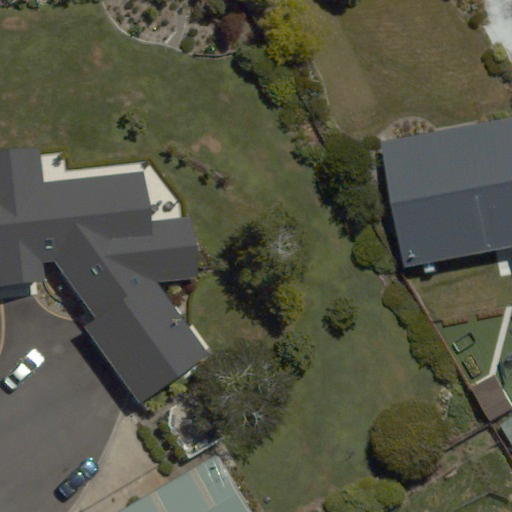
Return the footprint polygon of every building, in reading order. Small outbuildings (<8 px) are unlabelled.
[(381,118),(356,64),(324,78),(349,133),(381,118)] [(403,271),(511,252),(511,127),(383,149),(403,271)] [(138,183),(44,192),(42,166),(0,169),(0,292),(62,287),(85,322),(70,332),(121,411),(198,360),(145,279),(202,274),(197,227),(143,233),(138,183)] [(511,295),(441,338),(494,427),(511,416),(511,295)] [(257,511),(225,454),(122,511),(257,511)]
